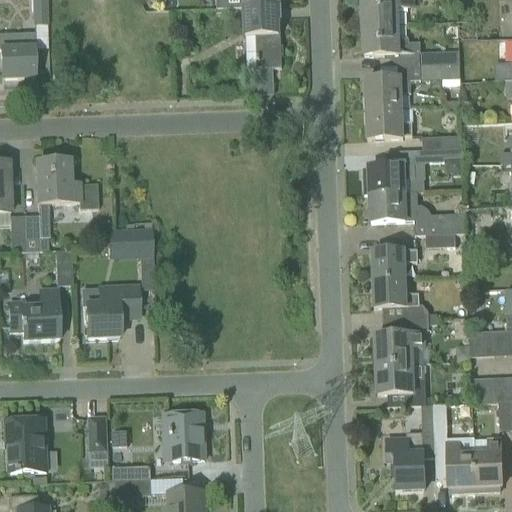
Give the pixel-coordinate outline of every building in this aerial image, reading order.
[(47,27),(45,0),(31,0),(33,28),(47,27)] [(279,10),(278,0),(216,0),(217,12),(244,11),(279,10)] [(361,0),(362,29),(395,28),(394,13),(406,12),(405,0),(361,0)] [(279,10),(244,11),(244,39),(245,73),(281,71),(280,37),(278,37),(278,24),(279,24),(279,10)] [(395,43),(395,28),(362,29),(363,60),(408,58),(408,57),(418,56),(420,56),(419,47),(407,47),(407,43),(395,43)] [(0,52),(0,53),(1,84),(2,84),(2,82),(33,81),(32,53),(35,52),(34,40),(21,40),(21,37),(0,37),(0,52)] [(418,56),(418,70),(458,69),(457,55),(420,56),(418,56)] [(511,67),(508,67),(508,71),(505,72),(498,77),(498,85),(505,85),(511,84),(511,67)] [(459,91),(458,69),(418,70),(400,70),(401,83),(400,83),(365,84),(365,86),(366,86),(366,114),(401,113),(400,98),(409,98),(409,85),(419,85),(442,84),(442,91),(459,91)] [(402,128),(401,113),(366,114),(367,142),(367,144),(402,141),(411,141),(411,128),(402,128)] [(421,141),(421,154),(443,154),(461,153),(460,140),(421,141)] [(511,151),(509,152),(509,157),(501,157),(501,169),(509,169),(511,168),(511,151)] [(443,154),(421,154),(410,155),(410,169),(369,171),(370,199),(403,198),(416,197),(416,196),(424,196),(423,167),(443,167),(443,154)] [(37,209),(78,208),(78,214),(97,213),(96,187),(78,188),(69,188),(68,165),(36,166),(37,209)] [(0,218),(9,218),(7,167),(0,167),(0,218)] [(416,197),(403,198),(370,199),(371,227),(414,225),(415,225),(415,220),(415,212),(417,209),(416,197)] [(415,241),(425,240),(455,239),(465,239),(464,218),(415,220),(415,225),(414,225),(415,241)] [(22,221),(23,256),(47,255),(47,241),(38,242),(38,220),(22,221)] [(8,221),(9,257),(23,256),(22,221),(8,221)] [(152,259),(151,235),(119,237),(120,261),(152,259)] [(425,253),(455,252),(455,239),(425,240),(425,253)] [(507,252),(487,252),(488,264),(508,263),(507,252)] [(72,288),(71,255),(54,255),(55,289),(72,288)] [(372,256),(373,284),(404,283),(404,268),(417,267),(416,255),(372,256)] [(153,281),(141,281),(141,293),(153,292),(153,281)] [(405,299),(404,283),(373,284),(374,312),(404,311),(404,325),(437,323),(437,318),(428,319),(428,316),(423,310),(418,310),(418,299),(405,299)] [(100,295),(81,295),(82,313),(85,313),(86,322),(87,342),(106,342),(106,343),(118,343),(117,341),(119,341),(118,324),(117,315),(137,314),(136,290),(117,291),(99,292),(100,295)] [(38,295),(39,303),(8,305),(7,316),(8,336),(22,335),(22,345),(58,343),(56,294),(38,295)] [(423,351),(423,340),(429,332),(428,329),(437,328),(437,323),(404,325),(405,339),(375,340),(376,369),(411,368),(410,352),(423,351)] [(493,359),(492,335),(480,336),(481,359),(493,359)] [(493,359),(505,359),(504,335),(492,335),(493,359)] [(469,360),(481,359),(480,336),(468,336),(469,360)] [(411,383),(411,368),(376,369),(377,399),(407,398),(408,410),(421,410),(432,409),(431,403),(425,401),(424,383),(411,383)] [(482,408),(494,407),(493,383),(481,384),(482,408)] [(494,407),(498,407),(506,407),(505,383),(493,383),(494,407)] [(481,384),(470,384),(471,408),(482,408),(481,384)] [(506,407),(498,407),(499,435),(511,434),(511,430),(511,407),(506,407)] [(445,409),(433,409),(434,438),(435,462),(447,461),(448,492),(450,491),(450,497),(475,496),(474,460),(473,443),(458,444),(447,444),(446,438),(445,409)] [(164,419),(164,436),(169,436),(169,440),(171,440),(172,465),(204,463),(203,434),(202,434),(201,418),(164,419)] [(105,421),(89,421),(89,441),(89,447),(89,457),(106,456),(105,447),(105,441),(105,421)] [(9,443),(10,477),(46,475),(44,424),(6,425),(7,443),(9,443)] [(126,436),(111,437),(112,451),(127,450),(126,436)] [(407,443),(386,444),(387,466),(396,466),(397,494),(424,493),(423,462),(435,462),(434,438),(422,438),(407,438),(407,443)] [(488,459),(474,460),(475,496),(500,495),(499,490),(502,490),(500,442),(487,443),(488,459)] [(130,470),(108,471),(109,485),(115,485),(131,484),(130,470)] [(131,484),(115,485),(115,501),(151,499),(151,484),(131,484)] [(167,497),(167,511),(202,511),(201,496),(167,497)] [(48,511),(45,511),(37,511),(37,499),(9,501),(9,511),(48,511)]
